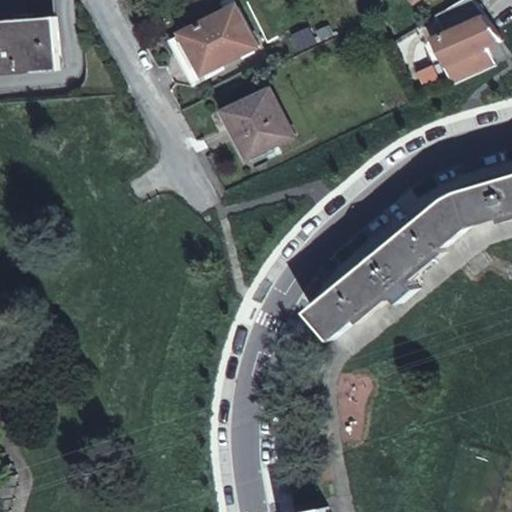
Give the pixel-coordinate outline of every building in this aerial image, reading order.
[(475,0),(449,0),(434,11),(443,29),(431,35),(454,79),(495,58),(486,41),(501,33),(475,0)] [(186,31),(206,72),(260,47),(239,5),(186,31)] [(0,20),(0,73),(63,69),(59,16),(0,20)] [(293,35),(300,50),(320,41),(313,25),(293,35)] [(195,77),(206,72),(186,31),(174,36),(195,77)] [(227,111),(250,156),(297,135),(273,88),(227,111)] [(449,199),(314,309),(337,338),(396,289),(404,300),(420,286),(412,276),(474,226),(511,214),(511,176),(463,191),(449,199)]
